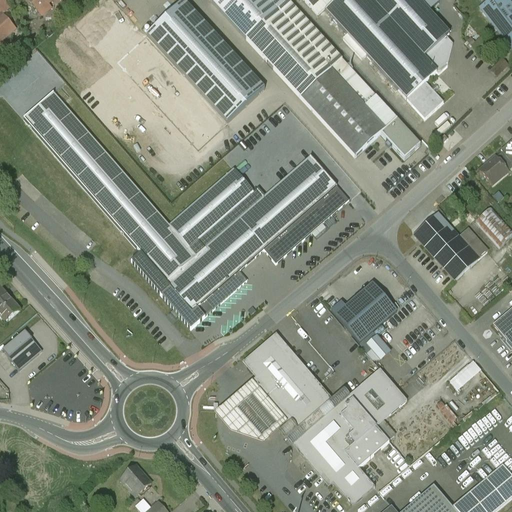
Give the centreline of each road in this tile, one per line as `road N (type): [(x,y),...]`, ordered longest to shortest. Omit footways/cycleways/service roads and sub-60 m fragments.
road 1 (residential): [(373,233),(206,365)]
road 2 (residential): [(373,233),(511,390)]
road 3 (residential): [(511,108),(373,233)]
road 4 (tertiary): [(92,349),(0,248)]
